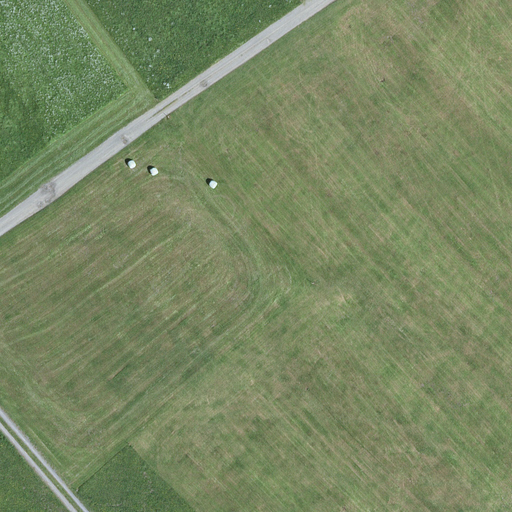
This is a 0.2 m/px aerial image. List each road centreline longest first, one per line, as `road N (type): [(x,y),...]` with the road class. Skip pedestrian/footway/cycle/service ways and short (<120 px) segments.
road 1 (track): [(0,230),(324,0)]
road 2 (track): [(0,417),(85,511)]
